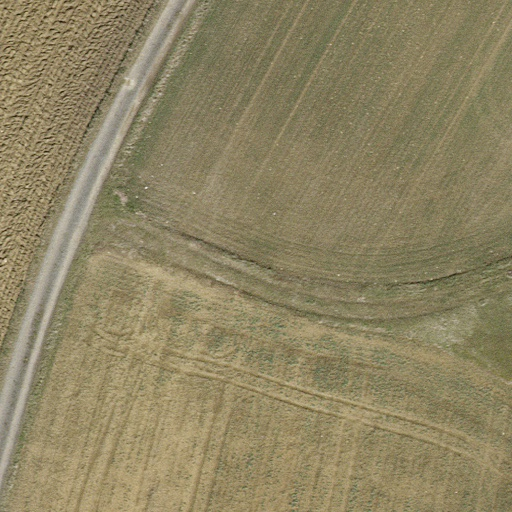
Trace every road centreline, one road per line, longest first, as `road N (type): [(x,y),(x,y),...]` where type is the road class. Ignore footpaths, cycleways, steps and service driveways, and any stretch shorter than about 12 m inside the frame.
road 1 (track): [(220,0),(103,225),(13,511)]
road 2 (track): [(103,225),(329,317),(511,277)]
